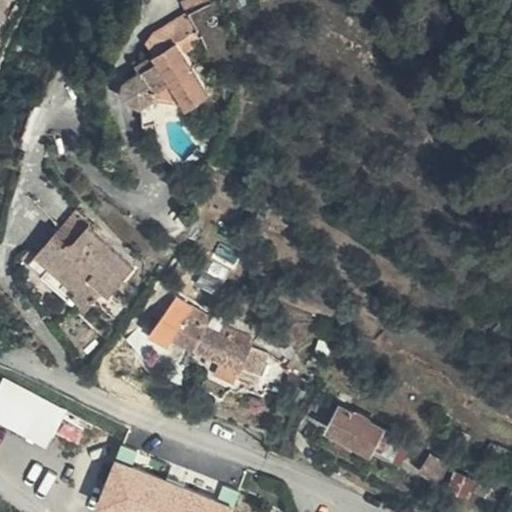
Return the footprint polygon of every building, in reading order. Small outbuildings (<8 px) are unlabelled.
[(146,46),(167,33),(173,43),(189,34),(175,4),(143,24),(137,34),(146,46)] [(146,46),(141,49),(192,72),(173,43),(167,33),(146,46)] [(192,72),(141,49),(130,57),(133,67),(123,73),(117,89),(125,102),(143,106),(155,87),(150,80),(163,73),(173,88),(180,94),(200,85),(192,72)] [(150,80),(155,87),(173,88),(163,73),(150,80)] [(228,127),(246,142),(261,124),(243,109),(228,127)] [(49,243),(67,222),(53,210),(35,233),(49,243)] [(115,261),(67,222),(49,243),(35,233),(17,255),(30,267),(57,288),(53,294),(69,308),(86,286),(92,290),(115,261)] [(46,300),(53,294),(57,288),(30,267),(21,277),(46,300)] [(171,308),(193,319),(197,310),(167,296),(153,320),(162,326),(171,308)] [(159,332),(181,344),(193,319),(171,308),(162,326),(159,332)] [(193,319),(181,344),(191,349),(203,325),(193,319)] [(203,325),(191,349),(208,358),(225,366),(237,344),(203,325)] [(221,373),(222,373),(236,381),(252,352),(237,344),(225,366),(221,373)] [(225,366),(208,358),(202,371),(218,381),(222,373),(221,373),(225,366)] [(0,393),(0,420),(48,445),(64,413),(5,383),(0,393)] [(326,433),(387,465),(399,446),(369,431),(371,423),(359,417),(354,426),(334,414),(326,433)] [(399,446),(387,465),(398,471),(409,451),(399,446)] [(122,448),(99,500),(126,511),(235,511),(241,499),(122,448)] [(426,476),(425,478),(440,485),(447,471),(432,462),(425,475),(426,476)] [(452,492),(469,501),(476,485),(460,476),(452,492)]
